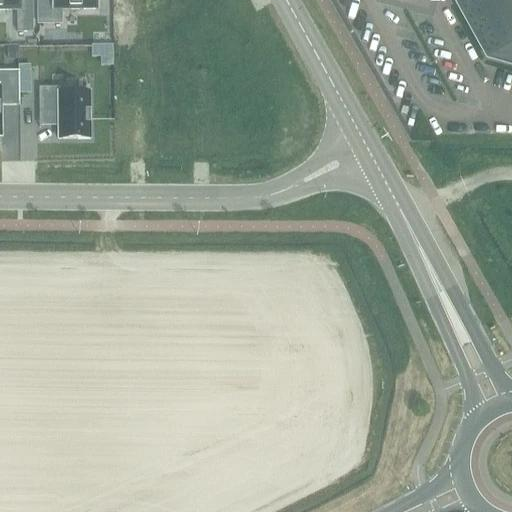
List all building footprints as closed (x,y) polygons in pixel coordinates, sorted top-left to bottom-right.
[(0,0),(0,11),(18,11),(18,33),(33,33),(32,0),(0,0)] [(62,6),(100,6),(100,0),(39,0),(39,21),(53,20),(62,20),(62,6)] [(165,0),(172,10),(180,6),(190,23),(230,0),(165,0)] [(511,0),(457,0),(488,56),(511,63),(511,0)] [(0,140),(2,141),(2,110),(19,110),(19,77),(0,76),(0,140)] [(134,135),(169,134),(169,118),(191,118),(191,89),(168,89),(168,85),(133,85),(134,135)] [(59,89),(39,89),(39,123),(58,123),(58,127),(58,140),(90,140),(90,93),(59,94),(59,89)]
